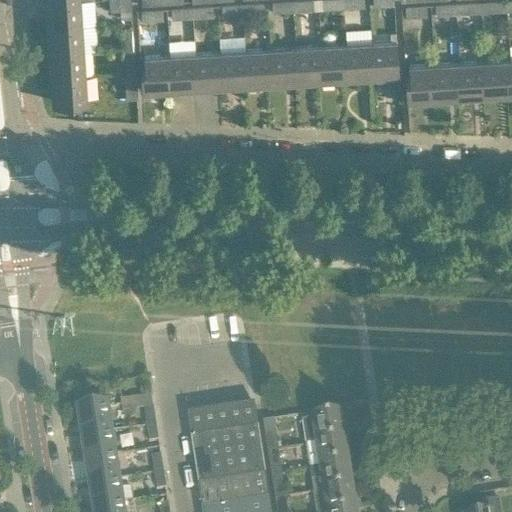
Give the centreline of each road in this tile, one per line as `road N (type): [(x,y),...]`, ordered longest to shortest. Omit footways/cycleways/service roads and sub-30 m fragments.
road 1 (residential): [(12,147),(511,166)]
road 2 (secondary): [(511,231),(127,218)]
road 3 (unclassified): [(190,511),(176,384),(187,366),(225,360)]
road 4 (tertiary): [(43,511),(19,352)]
